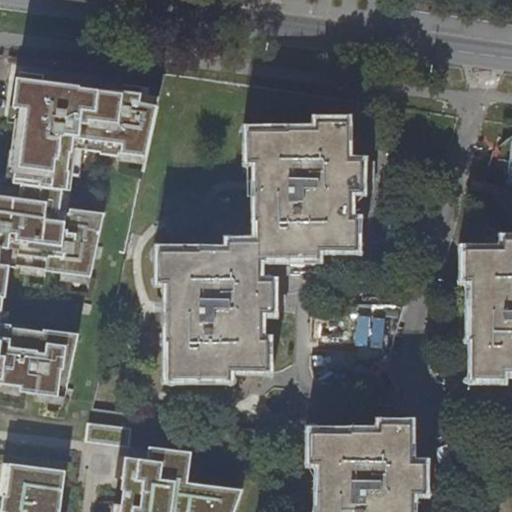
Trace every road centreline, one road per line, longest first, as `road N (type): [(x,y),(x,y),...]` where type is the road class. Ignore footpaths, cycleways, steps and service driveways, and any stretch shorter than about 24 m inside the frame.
road 1 (tertiary): [(486,56),(40,0)]
road 2 (residential): [(486,56),(406,366),(433,397),(511,409)]
